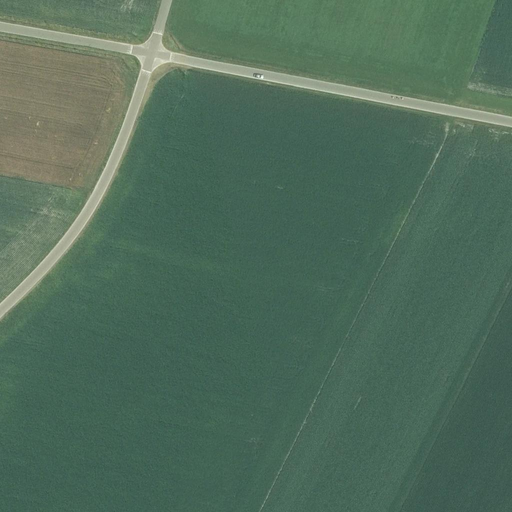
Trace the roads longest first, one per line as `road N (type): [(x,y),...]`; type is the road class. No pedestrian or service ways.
road 1 (unclassified): [(511,123),(150,55)]
road 2 (unclassified): [(0,310),(88,210),(150,55)]
road 3 (unclassified): [(150,55),(0,28)]
